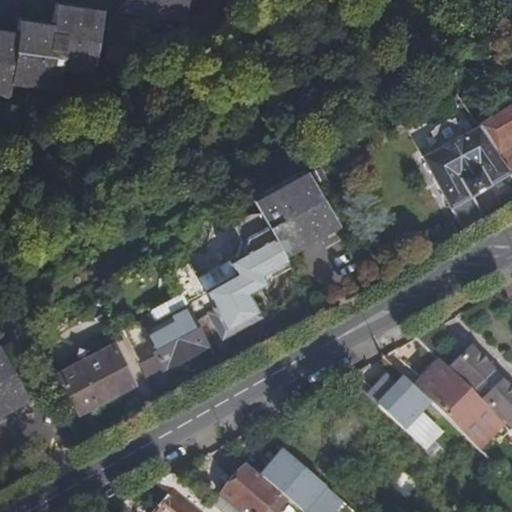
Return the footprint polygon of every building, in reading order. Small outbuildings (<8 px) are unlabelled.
[(188,21),(191,0),(127,0),(126,13),(188,21)] [(0,93),(11,95),(13,83),(60,90),(64,69),(96,73),(105,11),(57,4),(54,24),(21,20),(19,34),(0,31),(0,93)] [(455,79),(448,84),(456,97),(462,104),(470,99),(455,79)] [(511,107),(478,127),(510,174),(511,176),(511,152),(508,146),(511,143),(511,107)] [(483,216),(475,202),(472,196),(490,186),(510,174),(478,127),(462,136),(443,147),(424,158),(461,228),(483,216)] [(439,141),(443,147),(462,136),(458,130),(439,141)] [(258,208),(260,213),(285,255),(337,225),(307,173),(253,200),(258,208)] [(493,191),(490,186),(472,196),(475,202),(493,191)] [(235,257),(198,275),(213,304),(211,306),(213,309),(208,311),(221,338),(259,318),(246,293),(265,283),(261,274),(288,261),(288,260),(285,255),(260,213),(249,213),(240,218),(233,227),(240,241),(235,257)] [(192,306),(190,307),(196,318),(208,311),(213,309),(211,306),(213,304),(198,275),(196,276),(188,261),(173,269),(192,306)] [(187,352),(190,357),(210,346),(196,318),(190,307),(143,332),(164,371),(184,360),(182,356),(187,352)] [(424,336),(418,339),(438,361),(445,367),(450,372),(455,367),(424,336)] [(0,416),(30,399),(0,346),(0,416)] [(80,415),(123,393),(120,388),(126,385),(129,389),(135,386),(114,346),(59,375),(80,415)] [(471,350),(455,367),(450,372),(482,404),(484,403),(511,428),(511,430),(510,433),(511,434),(511,394),(503,385),(505,383),(471,350)] [(445,367),(438,361),(425,373),(432,381),(445,367)] [(412,387),(429,403),(451,424),(469,442),(495,417),(482,404),(450,372),(445,367),(432,381),(425,373),(412,387)] [(405,379),(379,407),(403,430),(429,403),(412,387),(405,379)] [(495,417),(469,442),(480,452),(505,427),(495,417)] [(303,511),(324,488),(285,454),(263,479),(300,511),(303,511)] [(213,506),(219,511),(278,511),(287,501),(246,466),(213,506)] [(219,511),(213,506),(174,475),(156,485),(172,497),(160,511),(219,511)]
